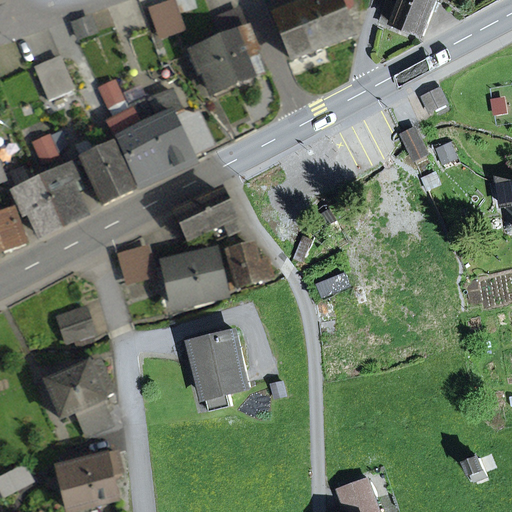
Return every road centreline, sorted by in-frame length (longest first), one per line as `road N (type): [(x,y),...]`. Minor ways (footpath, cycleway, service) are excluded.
road 1 (residential): [(224,163),(251,225),(294,276),(307,308),(317,511)]
road 2 (residential): [(90,235),(124,341),(142,511)]
road 3 (primary): [(511,12),(370,88)]
road 4 (primary): [(224,163),(90,235)]
road 5 (residential): [(302,123),(254,0)]
